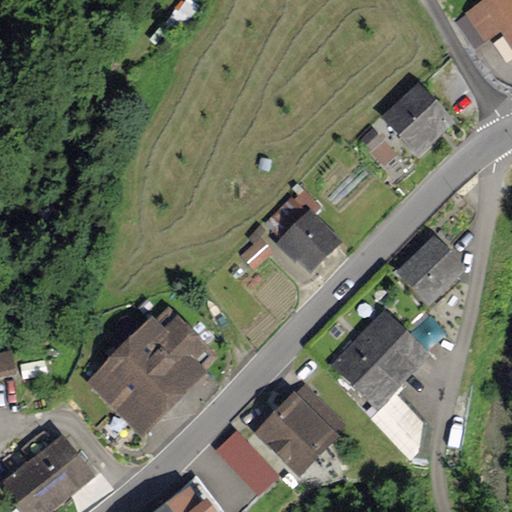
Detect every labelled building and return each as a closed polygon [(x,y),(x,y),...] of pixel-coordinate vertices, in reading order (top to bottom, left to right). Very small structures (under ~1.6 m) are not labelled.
[(511,0),(487,0),(459,18),(482,53),(505,39),(511,49),(511,0)] [(418,89),(380,125),(417,163),(455,127),(418,89)] [(284,231),(308,201),(296,191),(272,221),(284,231)] [(311,220),(279,254),(308,281),(340,248),(311,220)] [(262,226),(240,248),(256,264),(278,241),(262,226)] [(426,244),(394,278),(430,312),(462,278),(426,244)] [(168,312),(90,389),(144,443),(222,366),(168,312)] [(385,318),(333,374),(381,418),(433,362),(385,318)] [(0,344),(0,369),(18,366),(13,342),(0,344)] [(350,433),(305,390),(254,444),(298,486),(350,433)] [(64,445),(0,495),(0,500),(9,511),(58,511),(94,483),(64,445)] [(218,511),(217,510),(223,506),(200,473),(145,511),(218,511)]
